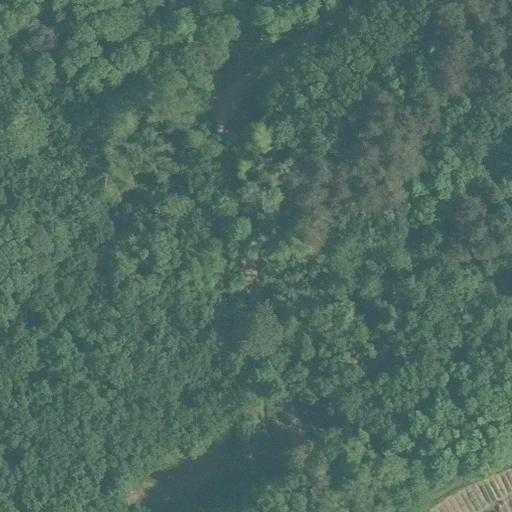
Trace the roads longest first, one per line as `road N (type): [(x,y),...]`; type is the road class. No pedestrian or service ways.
road 1 (unclassified): [(334,511),(287,402),(210,104),(387,0)]
road 2 (unknown): [(159,0),(198,114),(253,355),(276,402),(306,511)]
road 3 (unknown): [(511,324),(331,511)]
